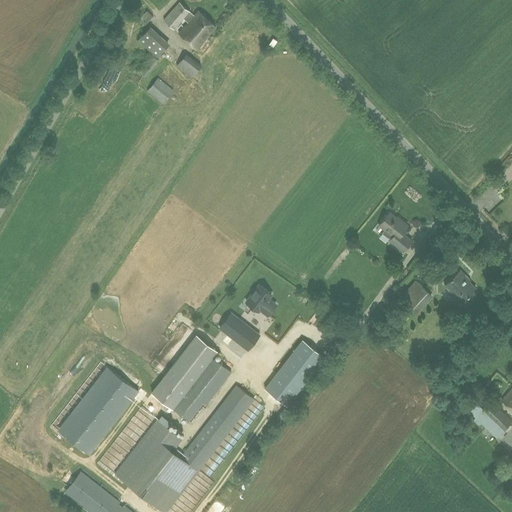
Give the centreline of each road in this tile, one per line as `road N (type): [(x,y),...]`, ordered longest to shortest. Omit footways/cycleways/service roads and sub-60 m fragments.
road 1 (unclassified): [(511,256),(266,0)]
road 2 (unclassified): [(0,208),(120,0)]
